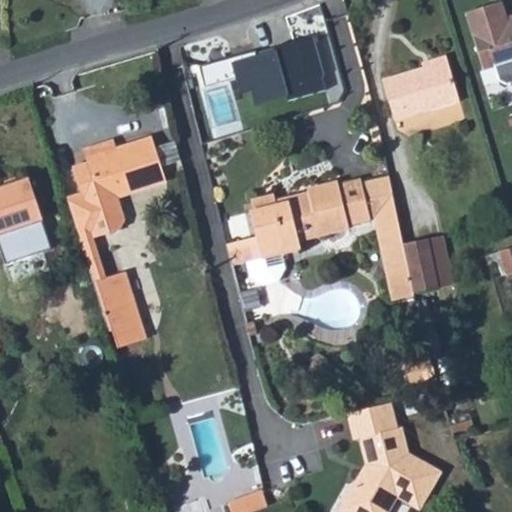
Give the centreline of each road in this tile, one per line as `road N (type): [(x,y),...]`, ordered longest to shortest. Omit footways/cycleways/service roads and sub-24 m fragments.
road 1 (residential): [(258,0),(0,78)]
road 2 (unknown): [(381,0),(375,104),(429,234)]
